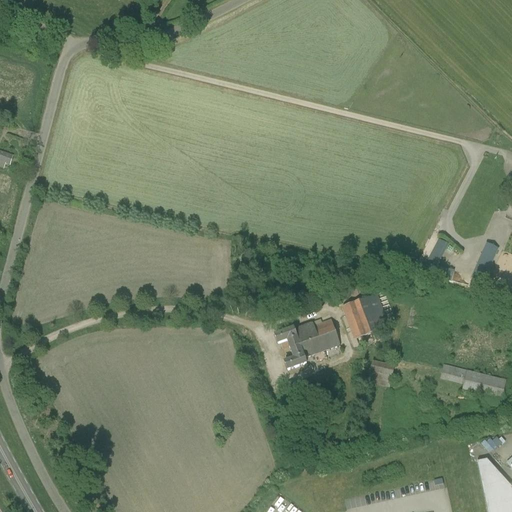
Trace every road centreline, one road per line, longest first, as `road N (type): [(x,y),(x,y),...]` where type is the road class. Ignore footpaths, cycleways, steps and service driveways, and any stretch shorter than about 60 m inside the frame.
road 1 (track): [(504,152),(160,69),(128,59),(125,43)]
road 2 (track): [(1,371),(36,344),(118,315),(192,312),(254,326)]
road 3 (unclassified): [(0,300),(61,65),(75,46)]
road 4 (unclassified): [(75,46),(149,40),(245,0)]
road 5 (unclassified): [(63,511),(28,447),(0,365)]
